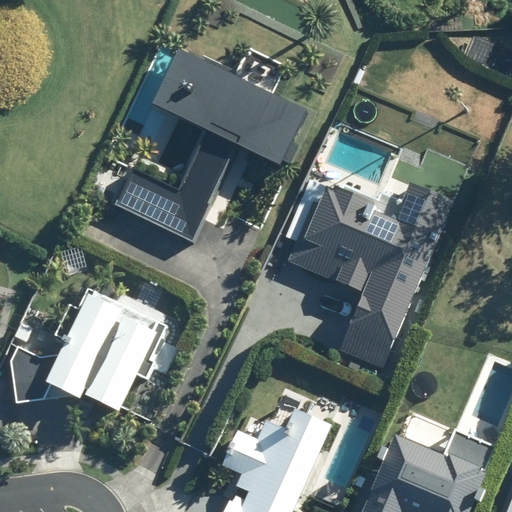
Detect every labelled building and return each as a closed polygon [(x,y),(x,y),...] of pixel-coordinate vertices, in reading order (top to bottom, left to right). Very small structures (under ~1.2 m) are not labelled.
[(291,164),(317,110),(188,49),(162,103),(212,126),(181,189),(138,168),(121,204),(197,241),(245,142),(291,164)] [(345,350),(388,368),(461,199),(419,181),(406,211),(337,181),(327,205),(319,201),(294,258),(370,291),(345,350)] [(23,345),(16,359),(22,403),(53,399),(84,395),(90,397),(92,393),(130,410),(170,322),(93,287),(84,306),(76,303),(62,335),(76,341),(70,353),(46,356),(23,345)] [(0,329),(8,298),(0,296),(0,329)] [(302,511),(341,423),(305,408),(296,429),(272,419),(263,438),(242,429),(227,464),(248,473),(231,511),(302,511)] [(476,511),(505,446),(461,428),(450,453),(402,433),(368,511),(476,511)]
